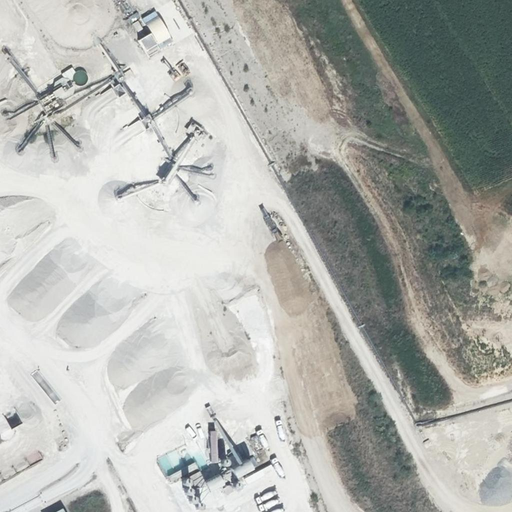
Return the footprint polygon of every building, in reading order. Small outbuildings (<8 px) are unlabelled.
[(158,36),(169,31),(166,25),(155,30),(158,36)] [(154,32),(138,38),(143,51),(160,44),(154,32)] [(114,87),(119,95),(126,91),(121,82),(114,87)] [(57,97),(67,92),(64,86),(54,91),(57,97)] [(395,155),(388,167),(397,173),(404,161),(395,155)] [(210,461),(221,461),(219,429),(208,430),(210,461)] [(158,459),(166,473),(182,463),(174,450),(158,459)] [(214,490),(228,482),(223,471),(208,479),(214,490)] [(199,492),(195,479),(202,477),(201,473),(183,479),(188,495),(199,492)]
